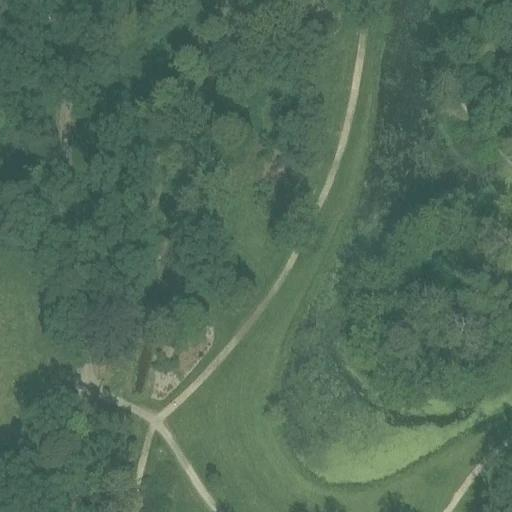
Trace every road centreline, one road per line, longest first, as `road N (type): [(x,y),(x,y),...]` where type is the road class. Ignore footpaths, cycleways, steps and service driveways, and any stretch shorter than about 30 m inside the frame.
road 1 (track): [(369,0),(354,96),(303,239),(219,356),(181,403),(152,421),(87,388),(68,424),(0,474)]
road 2 (track): [(96,0),(66,97),(58,212),(87,388)]
